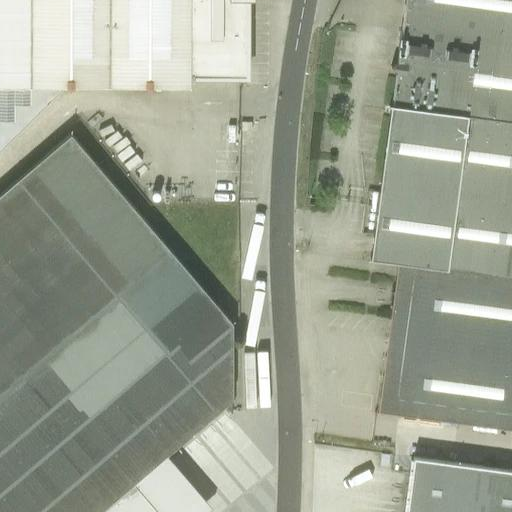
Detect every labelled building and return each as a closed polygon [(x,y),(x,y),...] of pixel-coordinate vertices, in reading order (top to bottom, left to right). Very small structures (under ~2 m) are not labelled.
[(0,0),(0,86),(191,87),(191,72),(197,72),(197,75),(244,74),(244,0),(0,0)] [(511,0),(404,0),(396,61),(390,67),(395,74),(370,259),(397,262),(378,411),(511,429),(511,0)] [(0,511),(159,511),(134,482),(225,405),(233,398),(232,323),(232,320),(174,252),(72,134),(0,194),(0,511)] [(389,455),(381,454),(379,466),(388,467),(389,455)] [(511,511),(511,470),(410,457),(404,511),(511,511)] [(193,474),(186,480),(207,505),(214,499),(193,474)]
